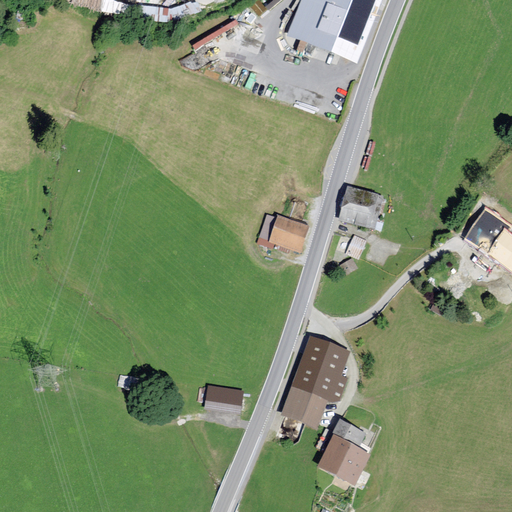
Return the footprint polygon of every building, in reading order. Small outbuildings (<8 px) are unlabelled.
[(352,59),(374,0),(310,0),(296,37),(352,59)] [(231,15),(188,40),(195,52),(238,27),(231,15)] [(373,228),(382,197),(349,188),(340,219),(373,228)] [(510,229),(487,214),(470,240),(493,256),(505,238),(510,229)] [(298,251),(305,230),(280,221),(269,217),(259,244),(264,246),(271,249),(272,244),(277,246),(278,243),(298,251)] [(357,259),(365,242),(355,237),(347,254),(357,259)] [(511,242),(505,238),(493,256),(511,268),(511,242)] [(351,262),(341,267),(344,273),(354,267),(351,262)] [(338,374),(346,352),(314,340),(285,415),(317,427),(328,396),(337,400),(346,377),(338,374)] [(242,391),(209,387),(206,408),(239,413),(242,391)] [(354,453),(363,436),(340,425),(337,431),(331,442),(335,444),(324,466),(337,473),(353,481),(364,458),(354,453)]
